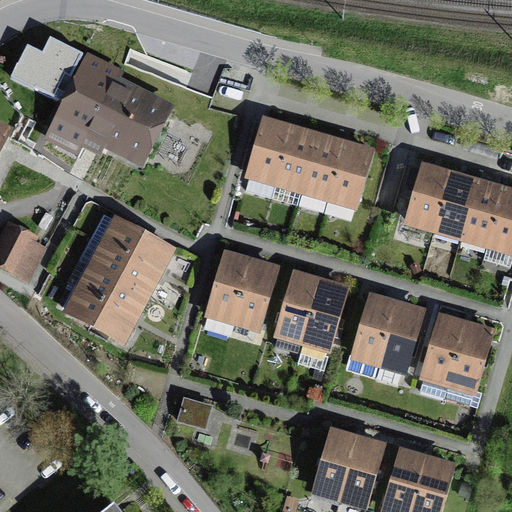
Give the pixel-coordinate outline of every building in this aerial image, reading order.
[(47,108),(61,115),(53,131),(82,147),(91,131),(141,157),(163,113),(113,88),(120,74),(76,51),(47,108)] [(272,197),(276,184),(290,133),(260,124),(241,188),(272,197)] [(0,129),(0,149),(8,134),(0,129)] [(276,184),(300,191),(315,140),(290,133),(276,184)] [(341,147),(315,140),(300,191),(326,199),(341,147)] [(372,158),(341,147),(326,199),(356,209),(372,158)] [(406,221),(435,229),(450,180),(421,172),(406,221)] [(477,188),(450,180),(435,229),(462,238),(477,188)] [(503,196),(477,188),(462,238),(488,245),(503,196)] [(511,198),(503,196),(488,245),(511,252),(511,198)] [(106,245),(106,246),(158,273),(162,266),(166,268),(172,256),(168,254),(170,251),(118,223),(104,216),(93,238),(106,245)] [(11,232),(0,253),(0,262),(14,270),(12,273),(27,282),(44,250),(11,232)] [(94,268),(145,296),(147,293),(151,296),(158,284),(153,282),(158,273),(106,246),(105,246),(92,239),(80,260),(94,268)] [(249,265),(221,257),(203,324),(231,332),(249,265)] [(279,273),(249,265),(231,332),(261,340),(279,273)] [(94,268),(82,291),(133,319),(137,311),(142,313),(148,302),(144,299),(145,296),(94,268)] [(318,286),(290,278),(270,345),(299,354),(318,286)] [(346,294),(318,286),(299,354),(327,362),(346,294)] [(129,327),(133,319),(82,291),(69,314),(121,342),(123,339),(127,341),(133,329),(129,327)] [(396,309),(367,300),(348,366),(378,375),(396,309)] [(396,309),(378,375),(405,382),(423,316),(396,309)] [(418,387),(447,395),(466,328),(437,320),(418,387)] [(493,336),(466,328),(447,395),(474,403),(493,336)] [(179,422),(208,426),(213,399),(183,394),(179,422)] [(339,511),(358,445),(327,436),(308,502),(339,511)] [(358,445),(339,511),(342,511),(371,511),(389,454),(358,445)] [(382,511),(412,511),(427,464),(399,455),(382,511)] [(427,464),(412,511),(443,511),(455,472),(427,464)]
